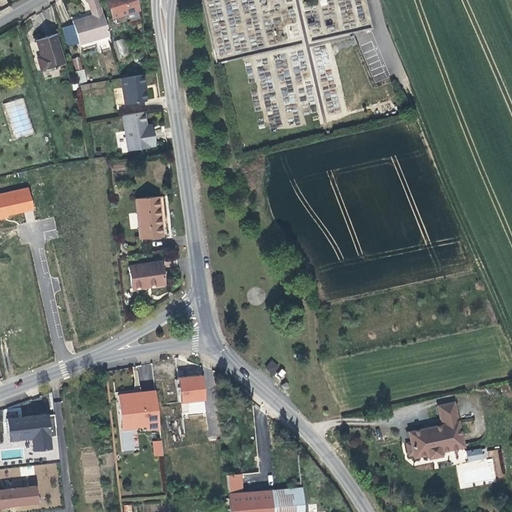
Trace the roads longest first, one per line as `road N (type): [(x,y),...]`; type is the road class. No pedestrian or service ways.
road 1 (unclassified): [(201,292),(167,0)]
road 2 (track): [(407,87),(511,335)]
road 3 (unclassified): [(364,511),(317,447),(215,338)]
road 4 (unclassified): [(62,370),(32,230)]
